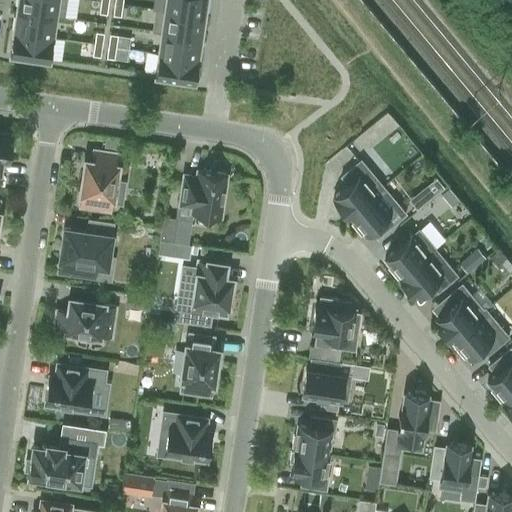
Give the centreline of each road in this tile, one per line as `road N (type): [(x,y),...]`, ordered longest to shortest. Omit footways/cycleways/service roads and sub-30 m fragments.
road 1 (residential): [(0,471),(55,109)]
road 2 (residential): [(511,454),(352,264),(272,232)]
road 3 (tertiary): [(272,232),(231,511)]
road 4 (tertiary): [(215,132),(55,109)]
road 5 (residential): [(215,132),(230,0)]
